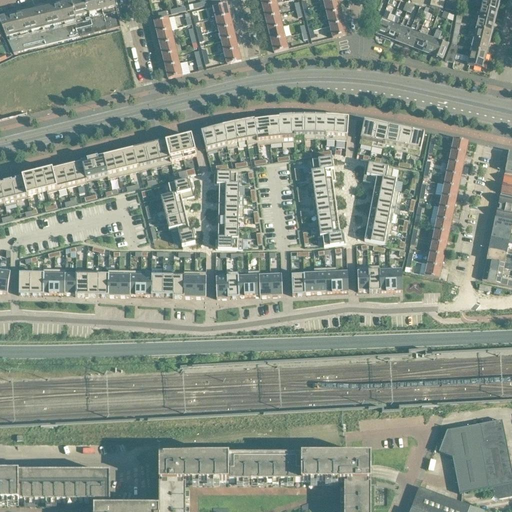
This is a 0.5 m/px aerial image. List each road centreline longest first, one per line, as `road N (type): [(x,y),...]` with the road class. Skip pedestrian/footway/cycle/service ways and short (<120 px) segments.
road 1 (residential): [(0,319),(204,329),(352,309),(511,302)]
road 2 (secondary): [(265,89),(380,92),(503,120)]
road 3 (secondary): [(496,102),(358,74),(258,78)]
road 4 (residential): [(468,289),(503,120)]
road 5 (secondary): [(0,152),(154,114)]
road 6 (secondary): [(152,103),(0,141)]
